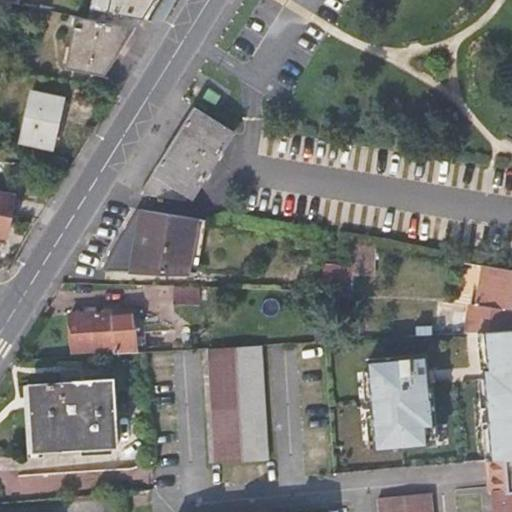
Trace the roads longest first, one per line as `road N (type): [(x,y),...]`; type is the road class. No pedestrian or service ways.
road 1 (residential): [(18,306),(206,0)]
road 2 (unknown): [(511,471),(157,502)]
